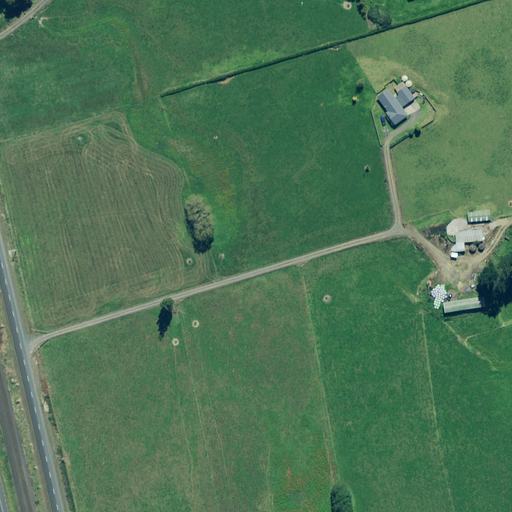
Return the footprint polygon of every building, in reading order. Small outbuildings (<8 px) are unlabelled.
[(415,99),(403,82),(395,88),(399,95),(395,98),(390,89),(378,98),(388,112),(387,113),(395,125),(408,116),(402,108),(415,99)] [(490,220),(489,211),(468,213),(469,222),(490,220)] [(483,241),(482,230),(456,233),(457,245),(451,245),(452,252),(465,251),(464,243),(483,241)] [(435,276),(432,285),(442,290),(446,281),(435,276)] [(485,307),(484,297),(444,303),(445,313),(485,307)]
